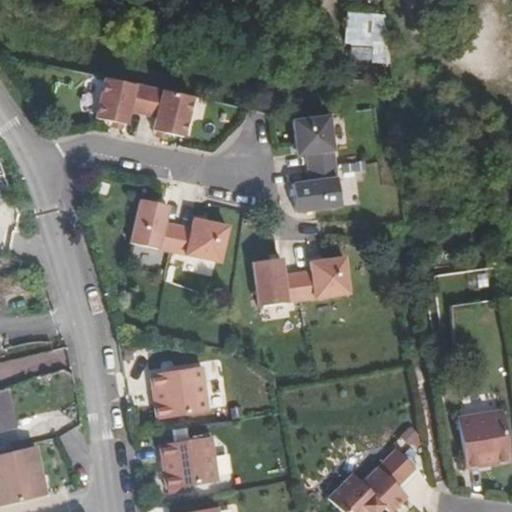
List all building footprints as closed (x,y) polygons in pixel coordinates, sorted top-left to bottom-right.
[(346,11),(345,61),(388,62),(389,12),(346,11)] [(135,116),(140,90),(96,80),(88,120),(104,124),(115,126),(118,127),(121,113),(135,116)] [(184,99),(140,90),(135,116),(148,119),(145,132),(147,133),(159,135),(175,139),(184,99)] [(320,118),(284,123),(289,158),(299,156),(301,171),(327,167),(320,118)] [(327,167),(301,171),(303,184),(285,186),(289,215),(333,208),(327,167)] [(167,254),(172,228),(158,225),(161,207),(133,201),(124,245),(167,254)] [(185,231),(172,228),(167,254),(213,263),(220,229),(187,221),(185,231)] [(292,278),(295,304),(343,297),(338,261),(303,266),(304,276),(292,278)] [(253,311),(295,304),(292,278),(277,280),(274,263),(246,268),(253,311)] [(0,305),(0,307),(23,303),(21,291),(0,294),(0,305)] [(196,372),(145,379),(147,394),(151,394),(153,408),(149,409),(152,423),(203,417),(196,372)] [(496,415),(453,422),(462,474),(476,472),(475,468),(490,466),(491,469),(505,467),(496,415)] [(207,443),(155,450),(158,466),(162,465),(164,480),(160,481),(163,495),(214,488),(207,443)] [(0,505),(40,495),(29,446),(0,453),(0,505)] [(352,479),(325,501),(334,511),(396,511),(407,503),(398,493),(418,475),(400,455),(360,489),(352,479)]
